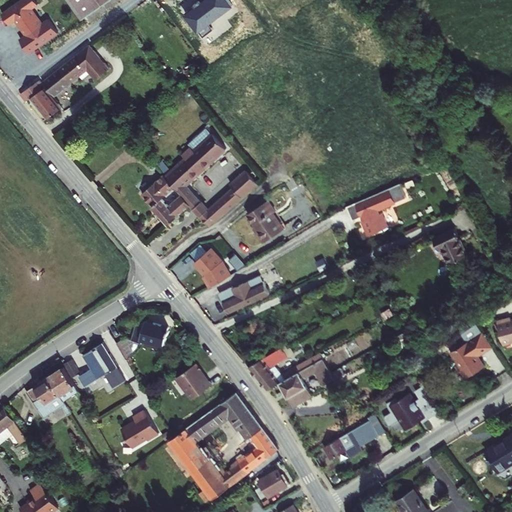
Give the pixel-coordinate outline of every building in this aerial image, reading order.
[(35,0),(21,0),(2,14),(9,24),(16,20),(26,35),(20,40),(30,53),(58,32),(49,19),(43,24),(32,8),(38,4),(35,0)] [(79,0),(88,10),(100,0),(79,0)] [(95,41),(47,76),(48,77),(58,90),(92,65),(100,76),(114,66),(95,41)] [(45,74),(26,88),(33,98),(39,94),(51,109),(53,112),(67,102),(58,90),(48,77),(47,76),(45,74)] [(227,149),(213,133),(194,151),(185,159),(166,177),(170,182),(181,194),(191,204),(194,208),(202,201),(187,186),(227,149)] [(182,155),(185,159),(194,151),(191,147),(182,155)] [(246,171),(230,185),(233,189),(241,198),(254,186),(257,184),(246,171)] [(163,174),(161,175),(169,184),(170,182),(166,177),(163,174)] [(169,225),(189,206),(180,195),(170,205),(159,193),(169,184),(161,175),(141,195),(169,225)] [(353,198),(351,200),(356,213),(370,208),(371,212),(365,215),(370,229),(382,224),(383,226),(393,222),(386,206),(383,208),(381,203),(411,191),(405,177),(364,194),(353,198)] [(233,189),(209,210),(217,219),(241,198),(233,189)] [(260,229),(267,238),(286,221),(274,207),(278,203),(268,192),(250,208),(264,225),(260,229)] [(189,206),(191,204),(181,194),(180,195),(189,206)] [(202,201),(194,208),(200,215),(208,208),(202,201)] [(208,208),(200,215),(210,225),(217,219),(209,210),(208,208)] [(461,222),(440,232),(445,243),(448,241),(455,256),(474,247),(466,232),(461,222)] [(224,261),(211,248),(195,265),(206,275),(207,276),(205,278),(211,287),(232,274),(224,261)] [(229,261),(239,269),(245,262),(236,254),(229,261)] [(233,288),(220,294),(229,313),(270,293),(264,283),(261,276),(234,289),(233,288)] [(170,327),(146,321),(145,327),(136,325),(132,340),(125,338),(118,343),(128,360),(141,343),(143,344),(143,341),(165,347),(170,327)] [(412,325),(401,331),(407,342),(418,336),(412,325)] [(501,340),(491,326),(460,347),(471,363),(470,366),(473,370),(476,371),(477,372),(494,360),(489,354),(488,354),(486,350),(501,340)] [(106,343),(87,353),(96,368),(81,377),(87,386),(120,366),(106,343)] [(291,345),(249,368),(269,392),(280,385),(282,384),(270,371),(277,367),(298,356),(291,345)] [(87,353),(84,355),(92,368),(80,375),(81,377),(96,368),(87,353)] [(284,376),(287,381),(324,359),(321,354),(284,376)] [(287,381),(282,384),(280,385),(294,408),(315,396),(305,380),(317,373),(323,384),(335,377),(324,359),(287,381)] [(74,361),(66,366),(74,378),(82,373),(74,361)] [(195,364),(194,362),(177,375),(185,384),(183,386),(192,397),(210,383),(200,370),(201,368),(197,363),(195,364)] [(65,365),(49,376),(60,394),(64,400),(79,391),(65,365)] [(277,367),(270,371),(282,384),(287,381),(284,376),(277,367)] [(49,376),(26,390),(44,416),(61,405),(60,403),(64,400),(60,394),(49,376)] [(174,432),(171,434),(181,447),(196,435),(231,408),(242,423),(244,421),(256,412),(235,385),(174,432)] [(435,401),(426,386),(416,392),(421,399),(417,402),(411,394),(392,406),(408,431),(424,420),(421,417),(424,415),(421,410),(435,401)] [(71,412),(64,400),(60,403),(61,405),(67,415),(71,412)] [(435,401),(421,410),(424,415),(421,417),(424,420),(425,422),(442,411),(435,401)] [(136,415),(122,423),(133,441),(148,432),(149,434),(160,427),(145,404),(134,411),(136,415)] [(4,407),(0,410),(0,435),(10,428),(19,442),(24,438),(4,407)] [(256,412),(244,421),(249,427),(261,418),(256,412)] [(216,461),(200,474),(215,494),(241,472),(247,468),(279,442),(261,418),(249,427),(255,436),(259,440),(250,447),(226,466),(222,460),(218,463),(216,461)] [(375,419),(329,448),(336,459),(361,443),(362,447),(377,438),(375,433),(381,429),(375,419)] [(511,426),(489,441),(502,461),(511,454),(511,426)] [(196,435),(181,447),(186,454),(202,442),(196,435)] [(255,436),(247,442),(250,447),(259,440),(255,436)] [(202,442),(186,454),(195,467),(211,455),(202,442)] [(211,455),(195,467),(200,474),(216,461),(211,455)] [(278,462),(263,470),(272,487),(287,478),(290,477),(284,467),(281,468),(278,462)] [(36,495),(20,506),(24,511),(48,511),(58,505),(41,480),(31,487),(36,495)] [(431,511),(412,483),(395,494),(407,511),(431,511)] [(304,511),(295,494),(280,503),(285,511),(304,511)] [(247,511),(238,500),(223,511),(247,511)]
